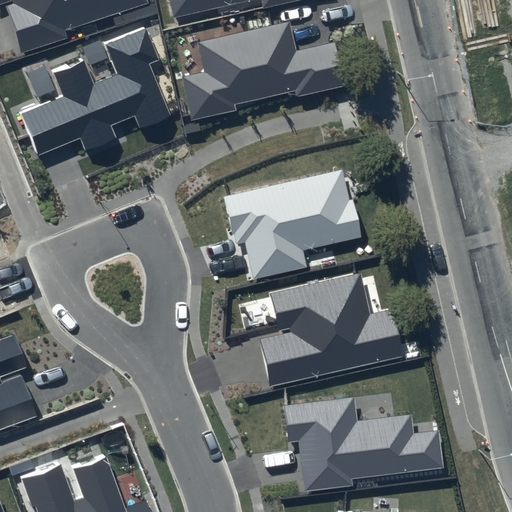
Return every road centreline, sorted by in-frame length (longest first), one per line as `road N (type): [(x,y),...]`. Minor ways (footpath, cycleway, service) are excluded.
road 1 (unclassified): [(511,388),(416,0)]
road 2 (residential): [(157,366),(75,310),(56,268),(63,256),(144,224),(162,257),(165,312)]
road 3 (residential): [(211,511),(157,366)]
